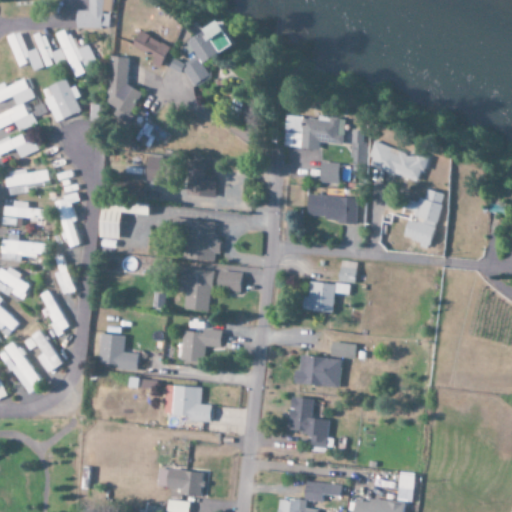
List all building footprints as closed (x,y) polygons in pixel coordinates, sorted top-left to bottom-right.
[(119,0),(96,0),(96,12),(83,11),(83,28),(117,29),(118,13),(119,13),(119,0)] [(199,86),(216,77),(208,62),(237,47),(224,23),(191,41),(202,62),(189,69),(199,86)] [(104,67),(95,45),(83,49),(75,29),(63,34),(79,76),(104,67)] [(35,64),(38,72),(49,68),(41,48),(32,52),(24,32),(10,37),(23,69),(35,64)] [(165,69),(176,47),(145,32),(138,47),(160,57),(157,64),(165,69)] [(50,68),(60,65),(71,60),(67,49),(58,53),(49,33),(38,37),(50,68)] [(133,58),(114,57),(110,105),(120,106),(119,116),(136,117),(138,90),(130,89),(133,58)] [(0,87),(0,96),(3,104),(17,98),(20,106),(38,99),(30,80),(9,88),(8,84),(0,87)] [(85,112),(80,99),(85,97),(81,86),(75,89),(71,80),(46,90),(59,123),(85,112)] [(0,125),(3,131),(18,124),(22,133),(41,124),(37,114),(33,116),(27,104),(0,116),(0,125)] [(287,147),(322,151),(323,144),(348,146),(351,120),(324,117),(323,119),(291,115),(287,147)] [(157,140),(169,146),(176,134),(149,120),(138,142),(152,150),(157,140)] [(369,131),(357,131),(357,165),(372,165),(372,143),(369,143),(369,131)] [(38,140),(29,144),(26,134),(0,143),(0,150),(2,156),(19,150),(22,158),(42,151),(38,140)] [(372,165),(420,183),(429,159),(381,141),(372,165)] [(217,175),(212,175),(213,164),(189,163),(187,196),(216,198),(217,175)] [(324,184),(342,185),(343,164),(324,163),(324,184)] [(28,174),(27,172),(7,174),(9,197),(30,194),(29,188),(52,186),(50,171),(28,174)] [(428,249),(445,195),(426,189),(421,204),(405,199),(401,210),(418,215),(409,242),(428,249)] [(358,198),(309,195),(308,219),(357,222),(358,198)] [(29,209),(29,203),(14,202),(14,207),(4,207),(3,218),(45,220),(46,210),(29,209)] [(117,241),(121,212),(100,209),(96,238),(117,241)] [(22,228),(24,220),(3,216),(2,224),(22,228)] [(76,244),(71,219),(62,221),(68,246),(76,244)] [(217,223),(184,221),(182,260),(215,262),(217,223)] [(19,243),(19,235),(8,235),(8,241),(2,241),(0,261),(22,262),(22,257),(41,258),(42,244),(19,243)] [(338,283),(354,284),(356,263),(339,262),(338,283)] [(2,266),(0,270),(0,280),(3,282),(0,286),(0,291),(9,297),(10,294),(23,301),(30,286),(19,280),(21,276),(2,266)] [(183,310),(208,312),(211,271),(178,269),(176,293),(184,294),(183,310)] [(216,291),(239,292),(240,273),(217,272),(216,291)] [(349,287),(308,281),(306,298),(302,298),(300,310),(331,314),(333,294),(347,296),(349,287)] [(19,324),(0,306),(0,301),(1,300),(0,298),(0,323),(4,328),(5,326),(12,332),(19,324)] [(182,331),(178,361),(202,365),(205,348),(218,350),(221,332),(202,329),(201,334),(182,331)] [(47,373),(60,365),(40,331),(23,342),(29,352),(33,349),(47,373)] [(135,371),(136,354),(122,354),(123,336),(98,335),(97,364),(115,365),(115,370),(135,371)] [(42,384),(13,343),(0,352),(0,357),(27,395),(42,384)] [(354,346),(330,343),(328,357),(352,360),(354,346)] [(340,361),(299,356),(297,372),(293,371),(291,384),(337,389),(340,361)] [(200,388),(163,386),(162,416),(188,417),(188,421),(209,422),(210,406),(199,405),(200,388)] [(312,400),(288,398),(287,431),(310,432),(309,447),(326,448),(327,421),(311,420),(312,400)] [(155,488),(178,490),(178,495),(200,497),(202,473),(157,469),(155,488)] [(413,474),(398,474),(397,502),(412,503),(413,474)] [(321,495),(338,497),(340,487),(305,482),(302,500),(320,503),(321,495)] [(186,511),(188,503),(166,500),(164,511),(186,511)] [(277,500),(276,511),(315,511),(315,510),(305,510),(305,501),(277,500)] [(401,511),(402,503),(352,501),(351,511),(401,511)]
